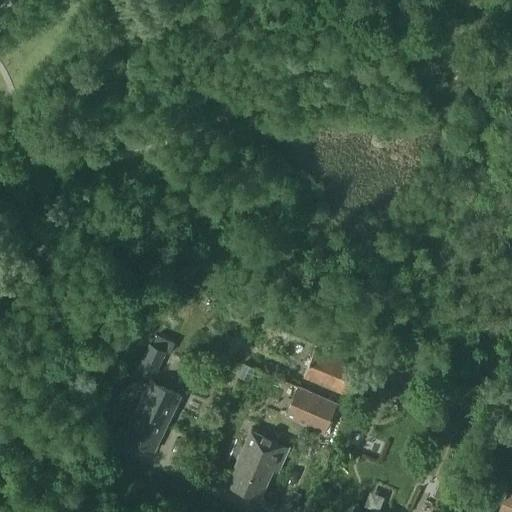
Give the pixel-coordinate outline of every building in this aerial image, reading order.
[(148,343),(136,369),(154,377),(166,351),(170,353),(175,342),(157,334),(152,345),(148,343)] [(315,348),(304,377),(349,395),(361,366),(315,348)] [(154,450),(180,395),(151,382),(125,436),(154,450)] [(298,385),(292,398),(332,415),(338,402),(298,385)] [(292,398),(285,416),(324,433),(332,415),(292,398)] [(361,401),(357,413),(366,416),(370,404),(361,401)] [(277,471),(288,447),(252,430),(228,485),(260,499),(273,470),(277,471)] [(511,511),(511,493),(508,491),(498,511),(511,511)]
